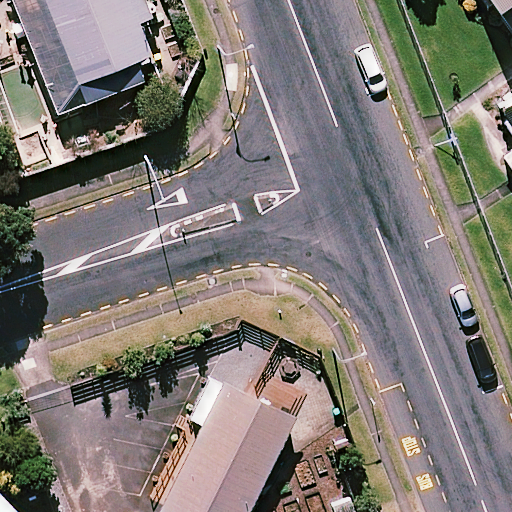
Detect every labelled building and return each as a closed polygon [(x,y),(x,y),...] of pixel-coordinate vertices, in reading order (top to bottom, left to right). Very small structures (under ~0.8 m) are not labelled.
[(140,66),(160,58),(143,15),(152,11),(147,0),(43,0),(83,99),(144,74),(140,66)] [(511,0),(487,0),(511,32),(511,0)] [(511,100),(497,111),(511,131),(511,148),(504,154),(511,165),(511,100)] [(67,153),(54,118),(11,134),(24,169),(67,153)] [(132,501),(152,511),(219,511),(270,417),(198,378),(132,501)] [(0,511),(17,511),(0,493),(0,511)]
